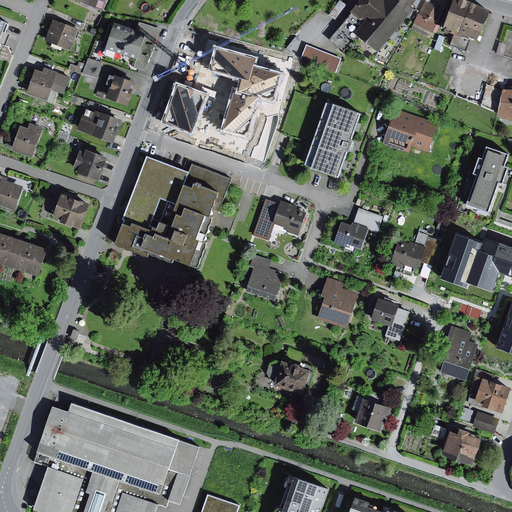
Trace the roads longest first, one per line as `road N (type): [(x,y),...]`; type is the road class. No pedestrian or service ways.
road 1 (residential): [(0,497),(110,198)]
road 2 (residential): [(110,198),(175,27),(194,0)]
road 3 (unclassified): [(494,492),(306,427)]
